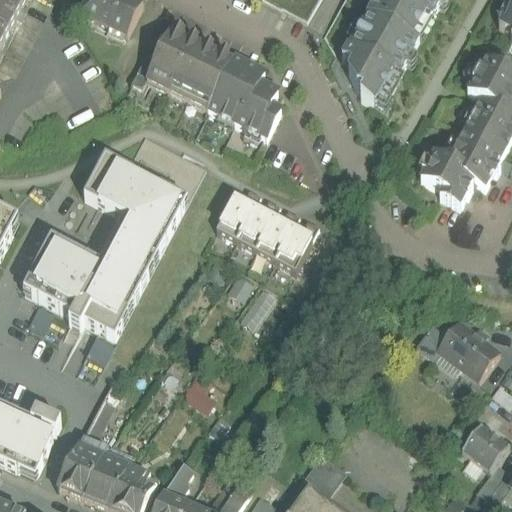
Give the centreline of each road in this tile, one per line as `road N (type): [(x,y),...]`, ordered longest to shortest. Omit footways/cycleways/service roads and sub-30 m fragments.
road 1 (residential): [(359,185),(294,56),(188,0)]
road 2 (residential): [(485,0),(411,132),(359,185)]
road 3 (residential): [(511,265),(434,249),(371,208),(359,185)]
